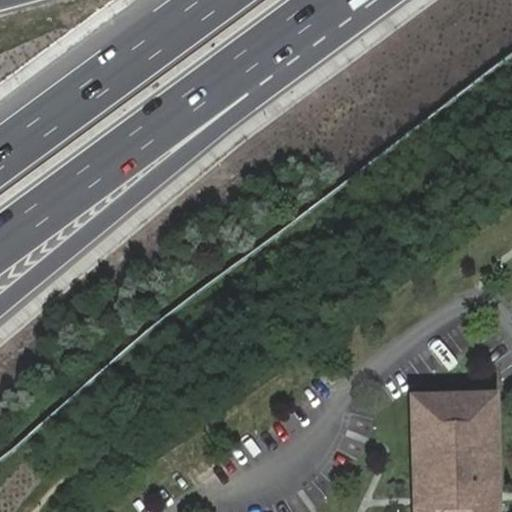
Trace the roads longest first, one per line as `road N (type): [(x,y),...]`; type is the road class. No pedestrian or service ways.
road 1 (motorway): [(0,308),(250,104),(330,0)]
road 2 (motorway): [(0,240),(325,0)]
road 3 (motorway): [(215,0),(0,163)]
